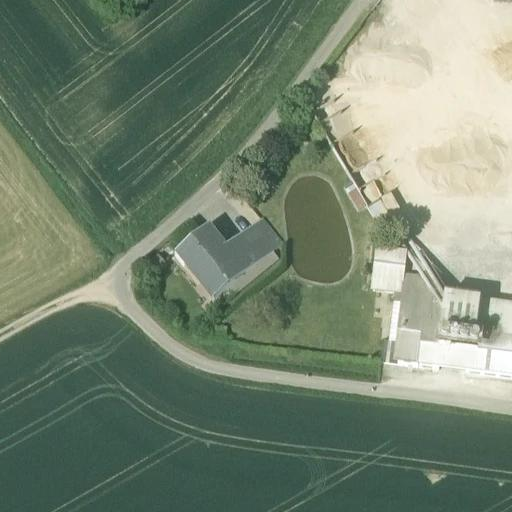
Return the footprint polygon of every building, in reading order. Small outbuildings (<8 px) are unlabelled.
[(253,234),(225,256),(244,279),(272,256),(253,234)] [(221,260),(202,236),(174,259),(184,271),(188,267),(216,301),(244,279),(225,256),(221,260)] [(401,257),(378,254),(375,278),(399,281),(401,257)] [(446,286),(407,281),(397,367),(417,370),(435,372),(444,302),(446,286)] [(511,309),(444,302),(435,372),(511,380),(511,309)]
